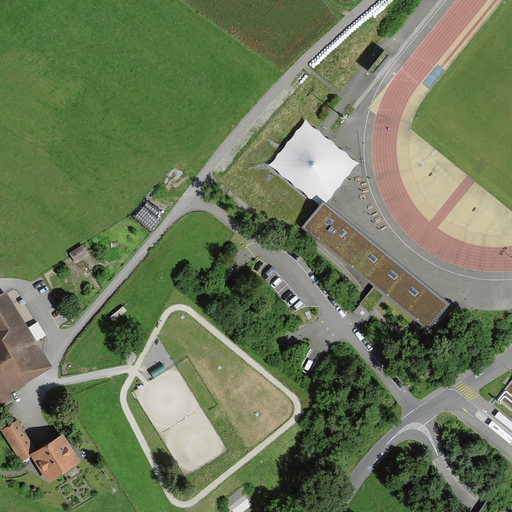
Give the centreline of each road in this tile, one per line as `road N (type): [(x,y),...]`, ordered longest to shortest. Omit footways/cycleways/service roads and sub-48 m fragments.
road 1 (unclassified): [(417,418),(290,263),(197,203),(177,212),(0,423)]
road 2 (unknown): [(165,315),(123,401),(176,502),(195,500),(293,419),(291,395),(185,307),(169,310)]
road 3 (track): [(366,0),(215,157),(190,204)]
